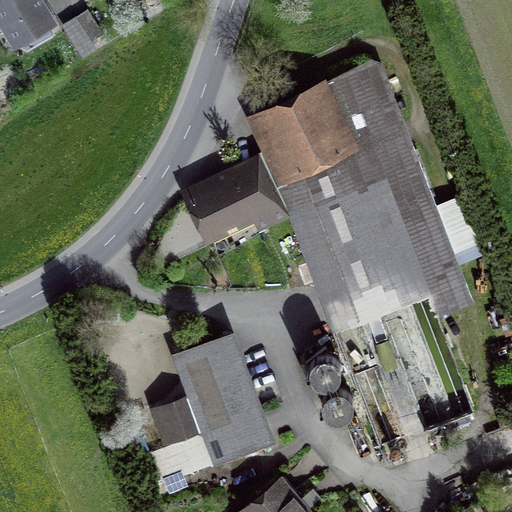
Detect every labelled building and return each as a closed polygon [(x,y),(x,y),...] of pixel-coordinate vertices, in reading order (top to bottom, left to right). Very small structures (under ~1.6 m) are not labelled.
[(36,0),(0,0),(0,38),(8,52),(52,25),(36,0)] [(89,6),(74,16),(91,42),(106,32),(89,6)] [(266,110),(291,169),(270,176),(286,211),(380,450),(474,413),(436,318),(472,304),(376,63),(347,75),(319,88),(290,100),(266,110)] [(256,224),(286,211),(270,176),(263,161),(190,193),(207,231),(251,211),(256,224)] [(240,329),(180,351),(195,393),(160,406),(174,445),(161,450),(171,479),(280,438),(240,329)] [(308,511),(277,478),(239,511),(308,511)]
